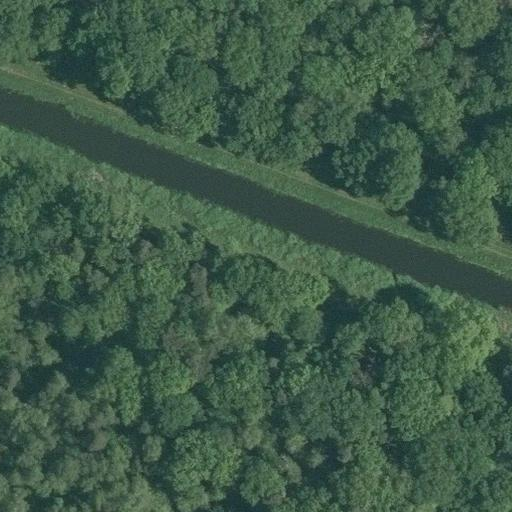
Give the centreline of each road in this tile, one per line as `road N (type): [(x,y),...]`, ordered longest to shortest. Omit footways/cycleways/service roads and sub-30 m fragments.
road 1 (track): [(0,187),(511,374)]
road 2 (track): [(0,54),(511,241)]
